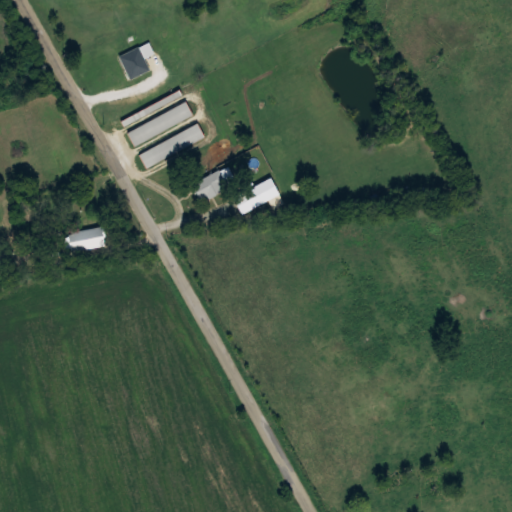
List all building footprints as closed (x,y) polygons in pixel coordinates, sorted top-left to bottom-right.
[(142,45),(120,56),(127,68),(148,58),(142,45)] [(181,96),(177,89),(123,120),(126,127),(181,96)] [(128,130),(135,145),(194,116),(186,101),(128,130)] [(140,152),(148,167),(206,137),(198,122),(140,152)] [(225,171),(193,180),(198,198),(230,189),(225,171)] [(244,214),(280,194),(270,176),(234,197),(244,214)] [(105,243),(101,226),(66,235),(71,252),(105,243)]
